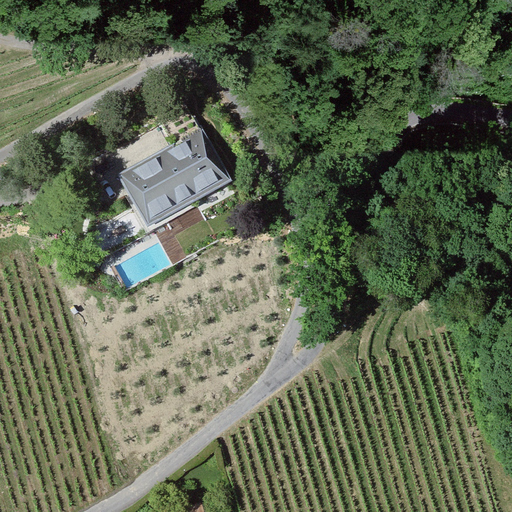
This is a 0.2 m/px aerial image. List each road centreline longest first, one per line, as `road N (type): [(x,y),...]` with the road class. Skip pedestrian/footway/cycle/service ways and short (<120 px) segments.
road 1 (residential): [(100,511),(266,391),(308,288),(303,236),(232,86),(186,63),(164,67),(0,159)]
road 2 (track): [(511,123),(470,115),(430,120),(386,157),(341,309),(323,338),(266,391)]
road 3 (track): [(0,13),(35,24),(124,26),(155,41),(164,67)]
